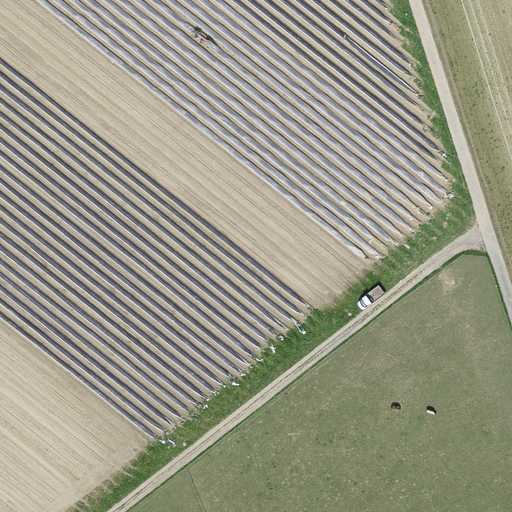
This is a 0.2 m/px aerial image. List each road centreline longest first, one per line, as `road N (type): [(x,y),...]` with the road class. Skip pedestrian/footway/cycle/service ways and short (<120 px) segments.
road 1 (track): [(116,511),(490,211)]
road 2 (track): [(422,0),(511,280)]
